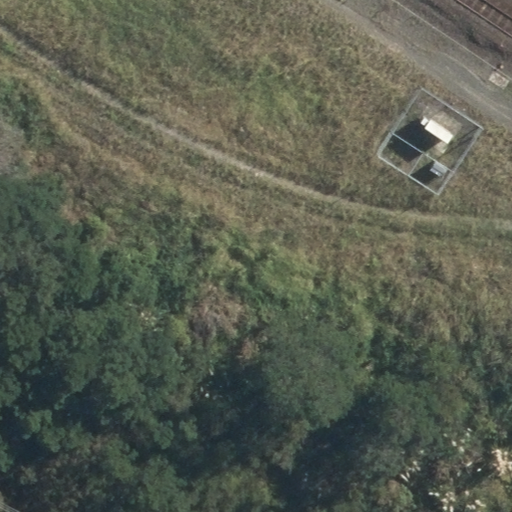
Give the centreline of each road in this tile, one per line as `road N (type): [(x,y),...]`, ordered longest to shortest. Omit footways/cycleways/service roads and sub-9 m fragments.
road 1 (track): [(511,214),(424,221),(121,102),(0,45)]
road 2 (track): [(511,113),(357,0)]
